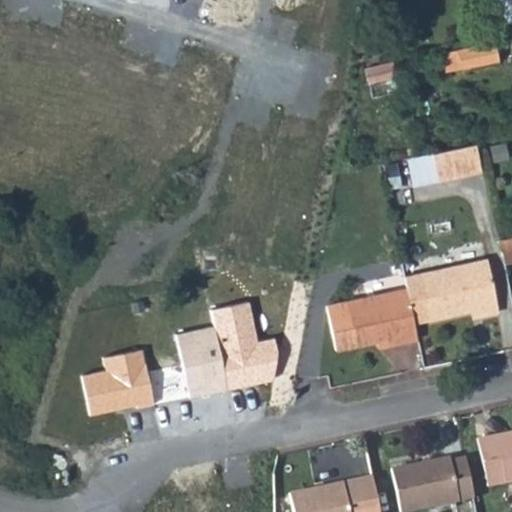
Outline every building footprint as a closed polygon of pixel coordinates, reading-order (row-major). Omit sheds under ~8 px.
[(511,0),(496,0),(500,19),(505,23),(511,21),(511,0)] [(445,69),(500,59),(496,39),(441,48),(445,69)] [(396,60),(368,66),(371,80),(398,74),(396,60)] [(440,149),(446,176),(483,168),(477,141),(440,149)] [(511,236),(497,239),(502,263),(511,260),(511,236)] [(403,279),(404,288),(411,323),(467,311),(475,309),(477,315),(495,311),(484,262),(403,279)] [(375,340),(384,338),(385,345),(414,339),(411,323),(404,288),(326,305),(335,349),(375,340)] [(213,326),(227,389),(273,381),(277,349),(274,337),(256,340),(248,301),(210,309),(213,326)] [(190,397),(227,389),(213,326),(176,334),(190,397)] [(153,405),(143,350),(105,357),(108,371),(84,375),(92,416),(153,405)] [(511,430),(491,435),(492,439),(511,434),(511,430)] [(491,435),(475,437),(485,484),(511,478),(511,434),(492,439),(491,435)] [(463,454),(450,457),(449,455),(390,466),(399,510),(472,495),(463,454)] [(355,478),(362,511),(377,511),(370,475),(355,478)] [(362,511),(355,478),(287,492),(291,511),(362,511)]
